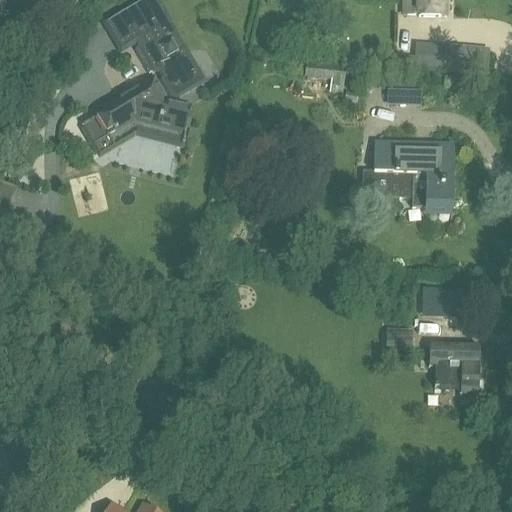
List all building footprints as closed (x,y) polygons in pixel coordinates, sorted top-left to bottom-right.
[(0,0),(0,14),(25,16),(25,0),(0,0)] [(83,130),(88,138),(96,150),(119,136),(122,141),(140,130),(137,125),(145,120),(149,127),(186,136),(192,108),(177,105),(179,98),(204,82),(154,0),(146,0),(106,24),(122,50),(133,44),(154,79),(95,115),(99,120),(83,130)] [(445,17),(444,0),(402,0),(402,15),(417,15),(417,17),(445,17)] [(447,74),(453,75),(487,77),(489,52),(449,49),(447,74)] [(413,71),(414,59),(394,57),(392,69),(413,71)] [(330,82),(329,94),(342,95),(344,68),(331,67),(331,69),(330,82)] [(358,95),(346,93),(344,101),(357,103),(358,95)] [(402,108),(402,94),(387,94),(387,107),(402,108)] [(451,213),(453,147),(373,144),(372,174),(362,174),(361,200),(413,201),(413,198),(425,199),(425,212),(451,213)] [(0,235),(4,237),(10,222),(7,216),(0,213),(0,235)] [(289,250),(274,249),(274,259),(288,260),(289,250)] [(411,331),(385,331),(385,358),(410,359),(411,331)] [(478,398),(479,349),(429,347),(428,369),(434,369),(434,390),(460,391),(460,397),(478,398)]
